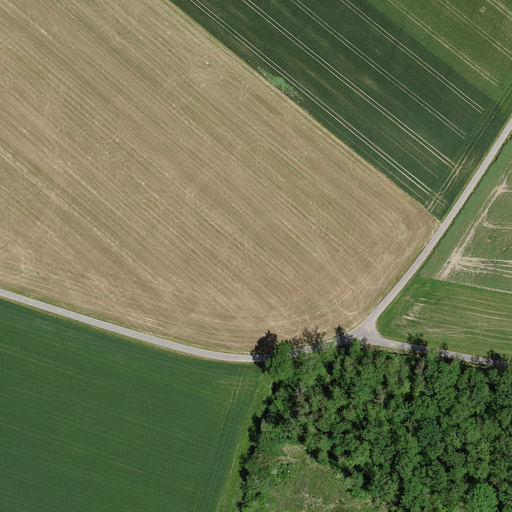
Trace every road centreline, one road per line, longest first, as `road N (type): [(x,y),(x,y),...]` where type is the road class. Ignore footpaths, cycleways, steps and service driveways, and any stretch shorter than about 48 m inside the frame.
road 1 (unclassified): [(0,292),(219,356),(269,358),(355,338),(511,366)]
road 2 (track): [(355,338),(405,280),(511,123)]
